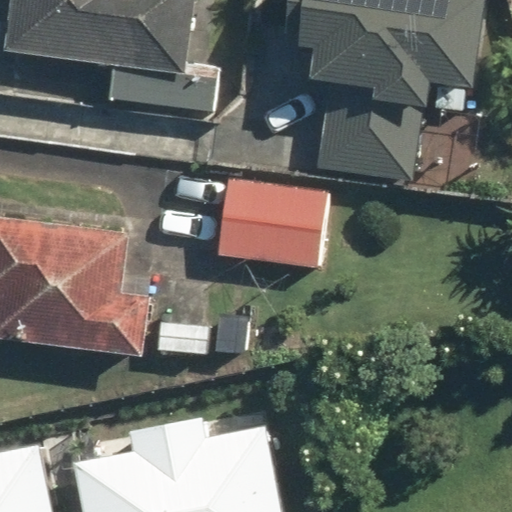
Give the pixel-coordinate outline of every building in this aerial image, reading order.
[(10,0),(6,51),(115,60),(111,102),(214,110),(217,69),(184,66),(189,0),(10,0)] [(477,113),(484,0),(301,0),(299,47),(312,48),(310,78),(327,79),(322,169),(416,175),(420,109),(477,113)] [(319,268),(326,189),(222,180),(215,258),(319,268)] [(127,229),(0,220),(0,346),(139,356),(144,294),(122,293),(127,229)] [(79,511),(276,511),(260,428),(199,440),(195,418),(130,430),(136,461),(72,474),(79,511)] [(0,511),(47,511),(35,445),(0,451),(0,511)]
